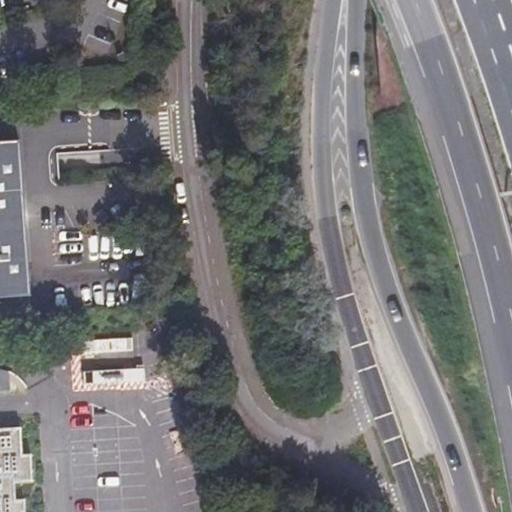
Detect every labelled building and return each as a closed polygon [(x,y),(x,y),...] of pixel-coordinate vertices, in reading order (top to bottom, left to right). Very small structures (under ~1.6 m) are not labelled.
[(0,301),(23,301),(16,144),(0,145),(0,301)] [(56,151),(56,168),(95,167),(94,150),(56,151)] [(142,382),(141,366),(81,368),(82,384),(142,382)] [(8,370),(0,370),(0,392),(8,392),(8,370)] [(3,394),(0,393),(0,511),(8,511),(7,498),(0,498),(0,473),(21,473),(18,432),(6,432),(3,394)]
